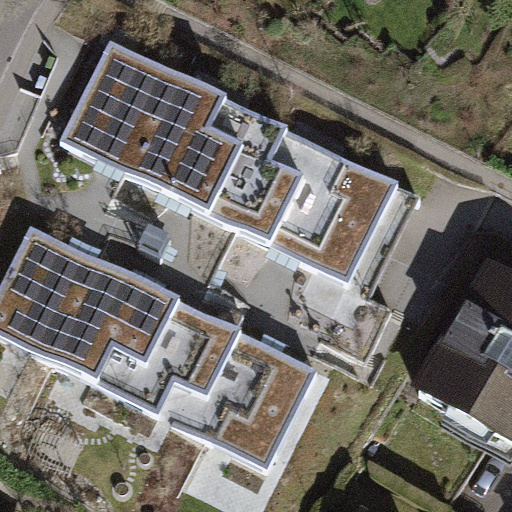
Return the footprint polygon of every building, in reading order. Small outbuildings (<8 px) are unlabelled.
[(277,125),(137,51),(85,151),(224,224),(277,125)] [(347,161),(277,125),(224,224),(294,261),(347,161)] [(417,198),(347,161),(294,261),(364,297),(417,198)] [(184,300),(44,226),(0,309),(0,330),(131,399),(184,300)] [(511,286),(493,275),(415,405),(511,462),(511,286)] [(253,336),(184,300),(131,399),(201,436),(253,336)] [(323,373),(253,336),(201,436),(271,473),(323,373)]
